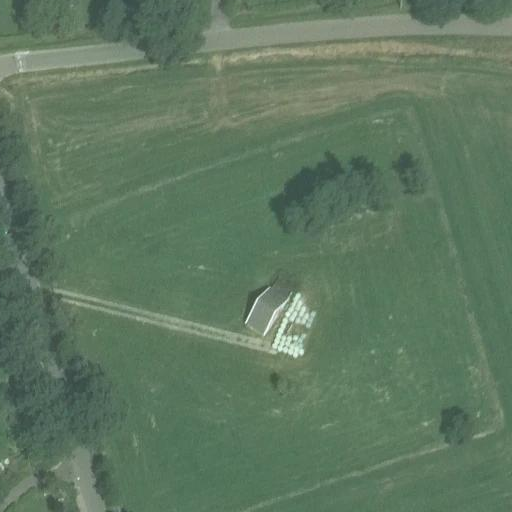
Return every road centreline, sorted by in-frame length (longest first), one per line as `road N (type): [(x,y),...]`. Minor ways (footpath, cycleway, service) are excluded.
road 1 (unclassified): [(0,68),(401,26),(511,29)]
road 2 (unclassified): [(96,511),(0,186)]
